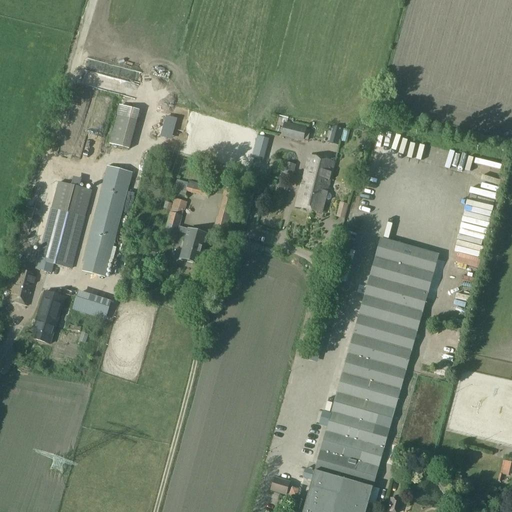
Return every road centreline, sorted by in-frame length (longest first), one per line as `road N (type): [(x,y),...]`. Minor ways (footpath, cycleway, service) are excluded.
road 1 (track): [(0,354),(31,312),(39,281),(71,281),(98,179),(62,168),(81,97),(73,74),(96,0)]
road 2 (unclassified): [(219,265),(157,511)]
